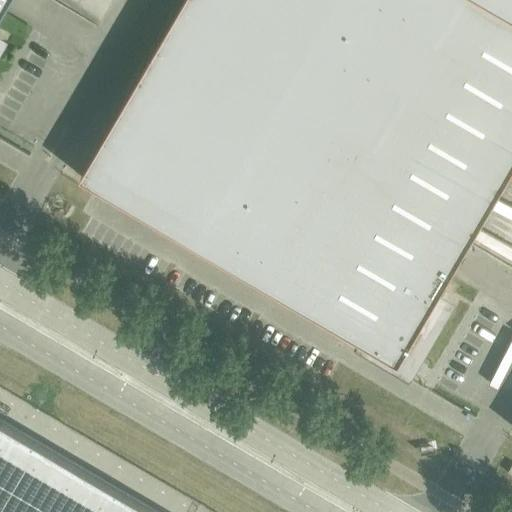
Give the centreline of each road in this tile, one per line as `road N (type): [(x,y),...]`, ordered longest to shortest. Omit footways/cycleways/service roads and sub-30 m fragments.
road 1 (unclassified): [(369,511),(0,291)]
road 2 (unclassified): [(0,326),(315,511)]
road 3 (unknown): [(1,416),(171,511)]
